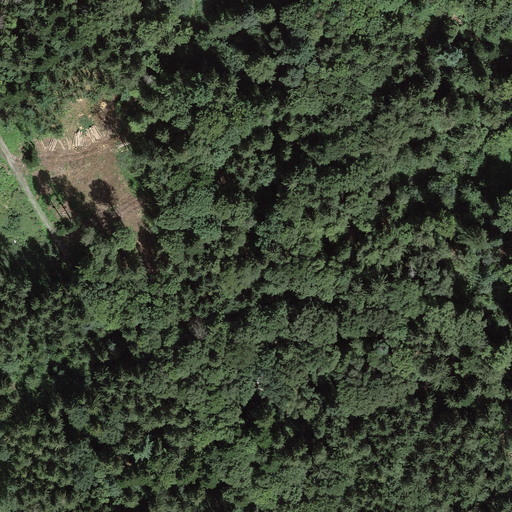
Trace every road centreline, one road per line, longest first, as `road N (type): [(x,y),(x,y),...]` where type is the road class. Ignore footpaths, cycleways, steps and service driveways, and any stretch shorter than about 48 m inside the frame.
road 1 (track): [(234,489),(246,444),(243,379),(190,0)]
road 2 (track): [(0,124),(246,511)]
